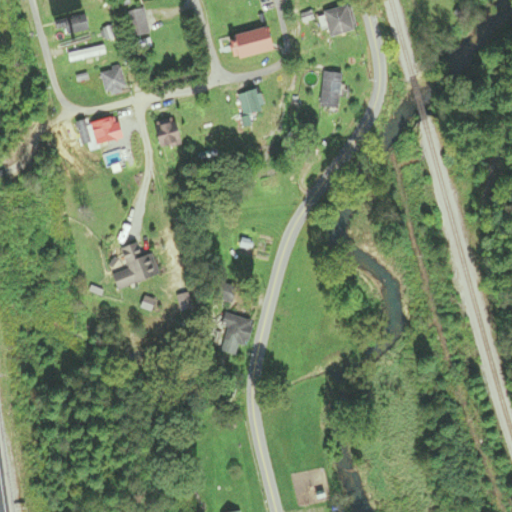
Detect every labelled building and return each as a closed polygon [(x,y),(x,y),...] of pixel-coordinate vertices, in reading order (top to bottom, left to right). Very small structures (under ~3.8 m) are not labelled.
[(322,11),(328,38),(351,33),(346,6),(322,11)] [(145,27),(144,12),(133,13),(135,28),(145,27)] [(57,29),(62,27),(66,37),(89,28),(82,13),(55,24),(57,29)] [(227,39),(233,61),(270,50),(264,28),(227,39)] [(67,53),(69,62),(105,56),(103,47),(67,53)] [(180,66),(177,54),(160,58),(163,70),(180,66)] [(127,89),(118,66),(98,74),(107,97),(127,89)] [(342,75),(323,72),(317,107),(336,110),(342,75)] [(255,89),(235,97),(242,115),(262,108),(255,89)] [(150,129),(162,151),(180,141),(168,119),(150,129)] [(119,121),(93,120),(92,144),(118,145),(119,121)] [(155,277),(142,241),(116,250),(120,260),(107,264),(117,291),(155,277)] [(246,348),(252,322),(222,314),(213,351),(236,357),(238,346),(246,348)]
